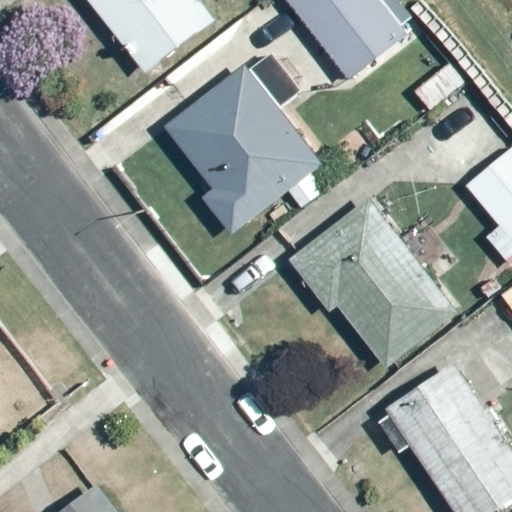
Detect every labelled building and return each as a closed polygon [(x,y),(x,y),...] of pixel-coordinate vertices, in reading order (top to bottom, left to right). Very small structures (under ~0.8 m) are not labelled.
[(92,0),(150,73),(219,19),(204,0),(92,0)] [(380,0),(287,0),(346,77),(405,32),(380,0)] [(405,89),(423,111),(468,76),(450,54),(405,89)] [(205,199),(235,236),(327,164),(249,65),(169,127),(218,189),(205,199)] [(511,146),(466,185),(511,240),(511,146)] [(333,314),(343,306),(390,367),(463,311),(374,195),(291,259),(333,314)] [(391,407),(460,511),(495,511),(511,501),(511,441),(459,362),(391,407)] [(121,511),(101,487),(70,511),(121,511)]
